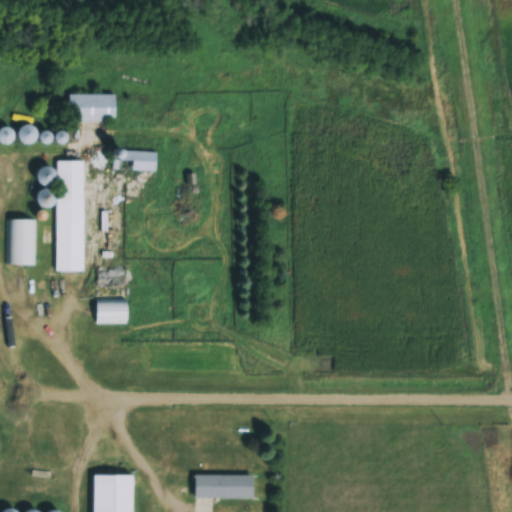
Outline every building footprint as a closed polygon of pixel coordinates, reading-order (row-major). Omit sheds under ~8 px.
[(67,94),(66,122),(112,123),(112,94),(67,94)] [(30,134),(29,124),(11,126),(14,145),(44,142),(43,132),(30,134)] [(53,272),(81,272),(81,161),(53,161),(53,272)] [(34,265),(34,221),(6,221),(6,265),(34,265)] [(123,271),(95,271),(95,284),(123,284),(123,271)] [(94,301),(94,323),(124,323),(124,301),(94,301)] [(87,511),(128,511),(129,475),(87,475),(87,511)] [(250,475),(188,475),(188,499),(250,499),(250,475)]
